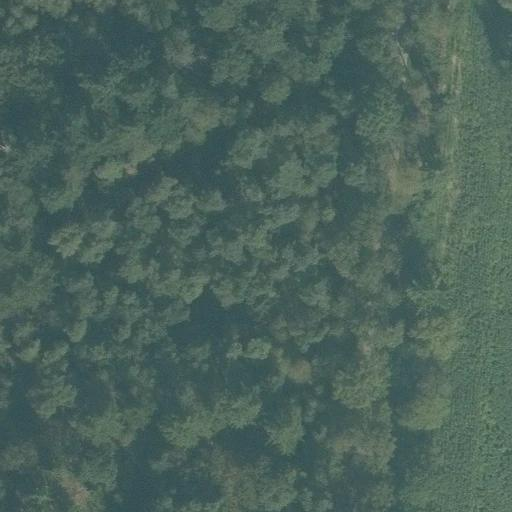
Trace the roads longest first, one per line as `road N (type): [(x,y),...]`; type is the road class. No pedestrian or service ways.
road 1 (unclassified): [(357,511),(403,0)]
road 2 (track): [(0,436),(361,468)]
